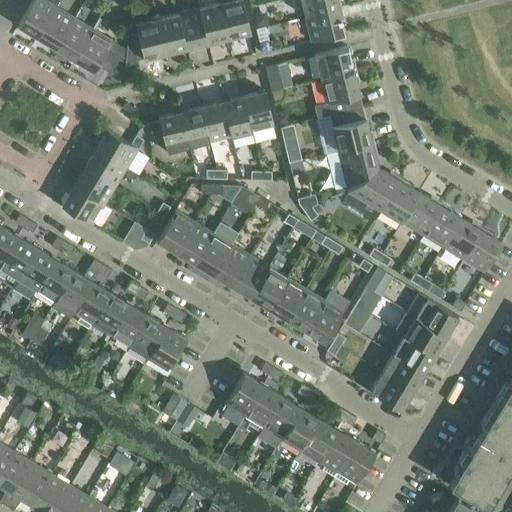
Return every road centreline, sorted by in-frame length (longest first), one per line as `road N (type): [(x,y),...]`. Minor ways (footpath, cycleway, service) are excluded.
road 1 (residential): [(420,437),(36,202)]
road 2 (residential): [(511,211),(402,142),(373,0)]
road 3 (residential): [(40,174),(90,101),(16,60)]
road 4 (residential): [(420,437),(511,290)]
